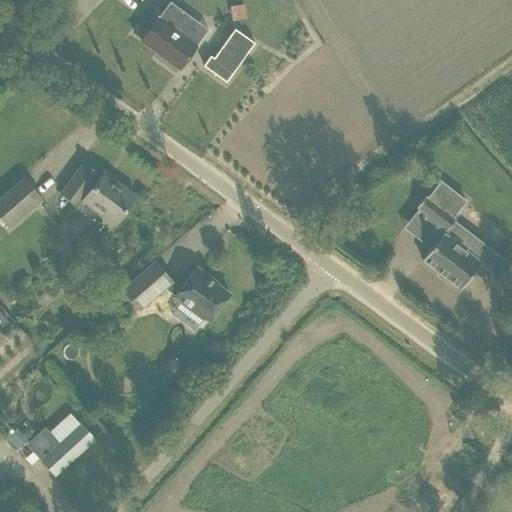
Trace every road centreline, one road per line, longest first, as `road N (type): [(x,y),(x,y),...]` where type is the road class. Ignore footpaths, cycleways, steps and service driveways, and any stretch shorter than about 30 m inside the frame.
road 1 (unclassified): [(511,398),(0,20)]
road 2 (track): [(327,267),(108,511)]
road 3 (track): [(511,59),(285,233)]
